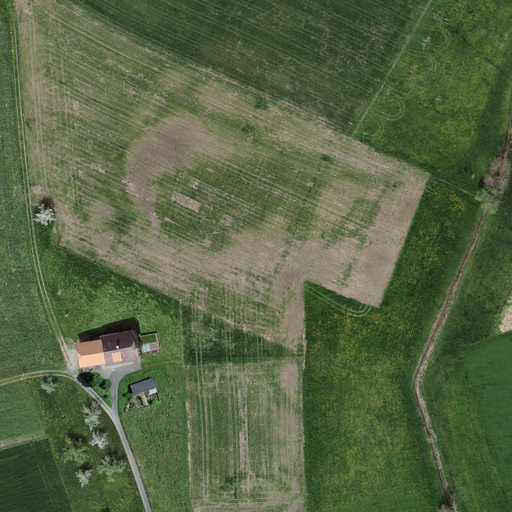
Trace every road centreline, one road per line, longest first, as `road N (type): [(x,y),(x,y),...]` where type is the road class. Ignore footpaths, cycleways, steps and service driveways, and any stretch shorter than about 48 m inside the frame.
road 1 (track): [(69,375),(35,260),(7,0)]
road 2 (track): [(114,414),(69,375),(0,383)]
